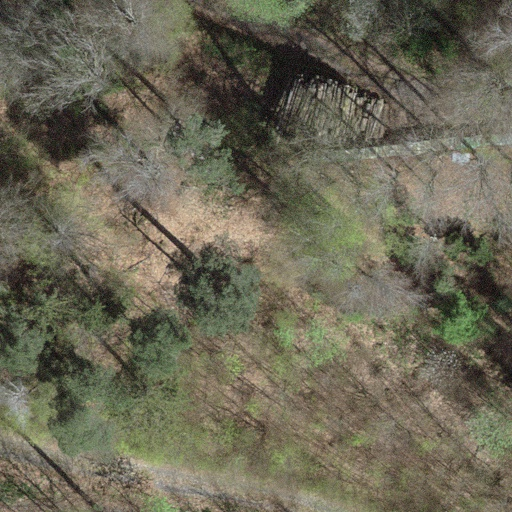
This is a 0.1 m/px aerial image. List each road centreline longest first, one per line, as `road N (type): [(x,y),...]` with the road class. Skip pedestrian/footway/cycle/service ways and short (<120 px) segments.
road 1 (track): [(305,511),(263,494),(0,447)]
road 2 (track): [(221,0),(374,66),(511,99)]
